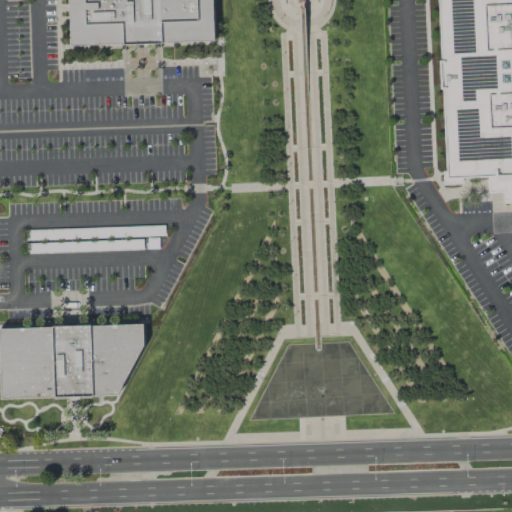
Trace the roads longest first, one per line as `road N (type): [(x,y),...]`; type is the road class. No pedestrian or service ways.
road 1 (secondary): [(0,496),(511,478)]
road 2 (secondary): [(511,446),(0,464)]
